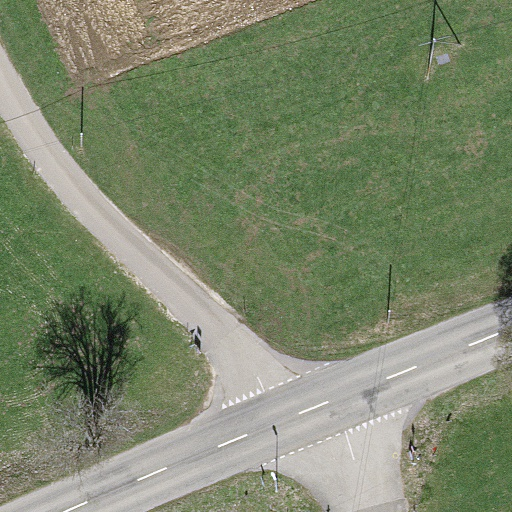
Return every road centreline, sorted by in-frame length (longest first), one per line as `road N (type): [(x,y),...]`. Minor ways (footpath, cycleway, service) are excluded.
road 1 (tertiary): [(511,325),(68,511)]
road 2 (track): [(0,64),(47,156),(125,243),(236,343),(274,423)]
